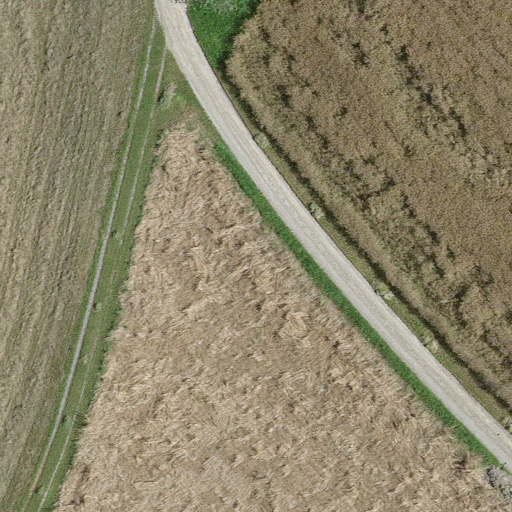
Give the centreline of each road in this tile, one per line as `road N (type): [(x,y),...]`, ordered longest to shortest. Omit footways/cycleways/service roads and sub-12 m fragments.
road 1 (track): [(169,0),(230,129),(511,469)]
road 2 (track): [(158,0),(151,78),(85,353),(30,511)]
